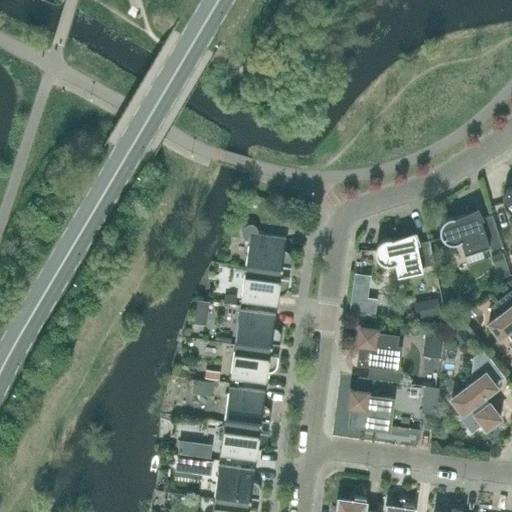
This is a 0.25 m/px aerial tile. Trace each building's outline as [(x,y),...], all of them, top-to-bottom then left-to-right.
[(511,187),(511,189),(511,187),(507,189),(504,192),(503,196),(502,200),(503,204),(505,208),(509,211),(511,211),(511,187)] [(441,225),(439,229),(440,233),(441,237),(444,240),(448,242),(452,243),(456,243),(460,241),(462,245),(464,253),(464,254),(489,245),(488,243),(500,239),(492,214),(480,218),(477,209),(476,209),(477,215),(470,217),(469,214),(468,214),(454,219),(454,217),(450,217),(446,219),(443,221),(441,225)] [(253,224),(251,224),(249,224),(247,224),(245,225),(243,227),(242,229),(241,231),(241,233),(242,236),(243,238),(245,239),(247,240),(249,241),(245,267),(280,272),(281,266),(290,267),(290,266),(291,259),(291,256),(291,254),(290,253),(289,252),(287,250),(286,250),(284,249),(286,237),(258,233),(258,231),(258,229),(256,227),(255,226),(253,224)] [(428,240),(417,243),(415,233),(413,233),(415,239),(407,241),(406,237),(391,240),(391,239),(386,238),(382,240),(378,243),(376,247),(375,252),(376,257),(378,260),(381,262),(384,264),(388,265),(391,264),(394,263),(397,275),(397,276),(422,270),(422,267),(433,264),(434,265),(429,239),(428,240)] [(279,277),(280,272),(245,267),(240,301),(276,306),(278,294),(280,294),(281,294),(283,293),(284,292),(286,291),(286,289),(287,287),(288,280),(289,278),(279,277)] [(511,289),(490,306),(498,315),(488,323),(499,337),(507,332),(511,338),(511,289)] [(200,316),(209,307),(203,302),(195,311),(200,316)] [(273,326),(275,314),(239,309),(235,344),(269,349),(270,343),(280,345),(280,343),(281,336),(281,333),(280,332),(279,330),(278,329),(277,328),(275,327),(273,326)] [(396,334),(376,332),(362,330),(357,361),(369,363),(367,378),(399,382),(401,367),(397,366),(400,346),(395,345),(396,334)] [(269,354),(269,349),(235,344),(230,378),(266,383),(267,371),(269,371),(271,371),(272,370),(274,369),(275,368),(276,367),(277,364),(278,357),(278,355),(269,354)] [(472,382),(451,398),(462,413),(458,416),(471,433),(483,424),(485,427),(486,428),(498,419),(501,417),(484,396),(496,386),(491,379),(500,371),(488,355),(481,355),(481,360),(473,360),(472,382)] [(372,395),(374,379),(358,377),(356,393),(353,392),(349,423),(388,428),(393,398),(372,395)] [(212,395),(213,383),(193,380),(191,392),(212,395)] [(435,414),(438,388),(424,386),(421,412),(435,414)] [(263,404),(265,392),(229,387),(224,421),(259,426),(260,421),(269,422),(270,421),(269,421),(270,413),(270,411),(270,409),(269,407),(268,406),(267,405),(265,404),(263,404)] [(259,431),(259,426),(224,421),(220,456),(255,461),(257,449),(259,449),(261,448),(262,448),(264,447),(265,445),(266,444),(267,441),(268,434),(268,433),(259,431)] [(205,457),(207,445),(196,444),(194,456),(205,457)] [(205,469),(207,459),(195,458),(193,468),(205,469)] [(252,481),(254,469),(218,464),(214,498),(249,503),(249,498),(259,499),(259,497),(260,490),(260,487),(259,486),(258,484),(257,483),(256,482),(254,481),(252,481)] [(364,509),(366,497),(354,496),(353,501),(339,499),(336,511),(376,511),(364,509)] [(248,508),(249,503),(214,498),(211,511),(256,511),(257,511),(257,510),(248,508)] [(412,511),(414,504),(402,502),(402,507),(387,505),(386,511),(412,511)]
